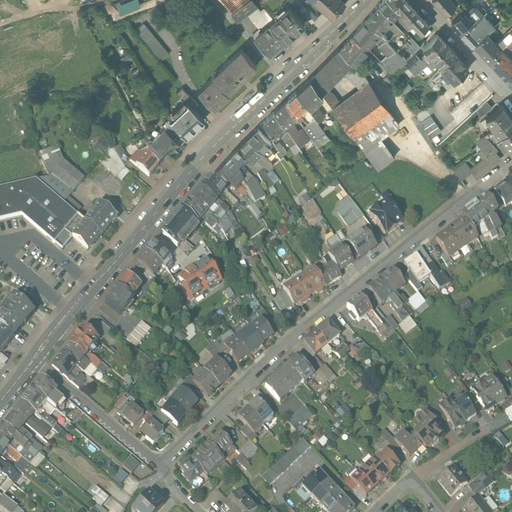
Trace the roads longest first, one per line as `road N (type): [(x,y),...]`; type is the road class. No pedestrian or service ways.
road 1 (secondary): [(366,0),(188,173),(32,358)]
road 2 (residential): [(158,466),(297,335),(511,163)]
road 3 (residential): [(32,358),(158,466)]
road 4 (residential): [(288,511),(277,490),(314,455),(367,511)]
road 5 (residential): [(419,0),(511,100)]
